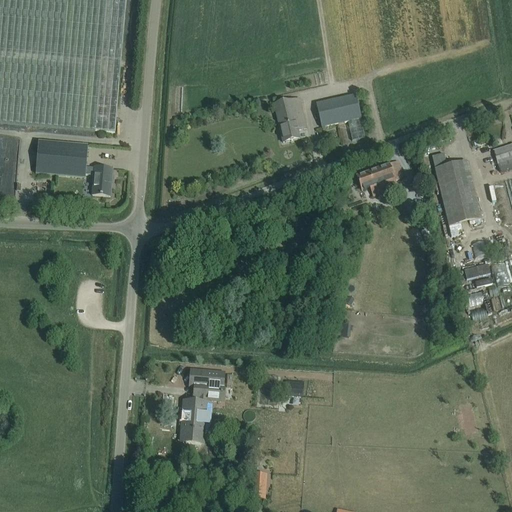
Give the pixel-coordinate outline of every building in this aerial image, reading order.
[(125,0),(0,0),(0,123),(57,128),(114,133),(125,0)] [(355,96),(316,105),(321,129),(348,123),(352,141),(365,139),(360,120),(355,96)] [(274,105),(283,144),(299,140),(297,132),(306,129),(299,100),(274,105)] [(35,175),(85,179),(85,176),(86,168),(88,147),(38,143),(35,175)] [(511,148),(511,146),(493,152),(500,173),(511,169),(511,148)] [(481,220),(467,163),(447,168),(443,155),(432,158),(435,170),(438,182),(449,228),(481,220)] [(404,183),(397,162),(356,177),(361,191),(370,188),(373,197),(398,188),(397,186),(404,183)] [(86,168),(85,176),(94,177),(92,196),(110,198),(112,170),(86,168)] [(487,303),(484,303),(486,315),(492,314),(493,321),(500,320),(494,288),(484,290),(487,303)] [(186,404),(185,419),(187,419),(186,431),(186,432),(202,433),(204,400),(221,401),(223,376),(202,374),(199,405),(186,404)] [(303,398),(304,383),(286,382),(284,397),(303,398)] [(269,448),(277,448),(277,439),(269,438),(269,448)] [(277,449),(267,450),(267,465),(277,465),(277,449)]
